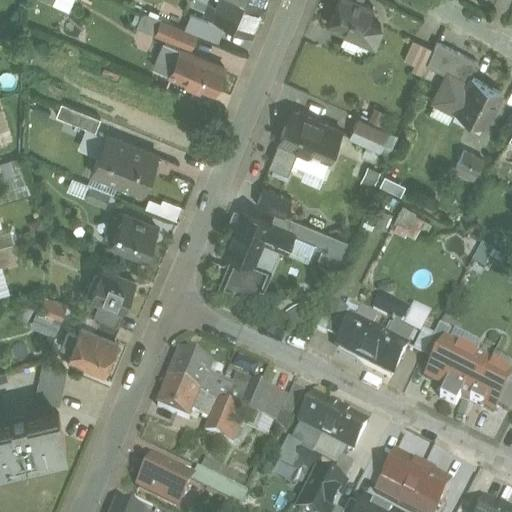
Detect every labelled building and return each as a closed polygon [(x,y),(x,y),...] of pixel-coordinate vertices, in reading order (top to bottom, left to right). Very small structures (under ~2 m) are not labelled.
[(71,0),(40,0),(67,11),(71,0)] [(262,5),(250,0),(218,0),(213,14),(251,31),(262,5)] [(373,8),(355,0),(338,0),(328,25),(360,39),(361,38),(368,22),(373,8)] [(163,19),(145,12),(139,26),(157,34),(163,19)] [(196,33),(163,19),(157,34),(190,47),(196,33)] [(380,27),(368,22),(361,38),(373,43),(380,27)] [(412,39),(401,64),(422,73),(426,64),(421,62),(428,46),(412,39)] [(479,63),(438,42),(429,64),(449,74),(450,74),(468,84),(472,76),(473,76),(479,63)] [(178,49),(164,43),(153,69),(167,75),(178,49)] [(225,66),(182,48),(171,74),(215,92),(225,66)] [(468,84),(450,74),(449,74),(436,100),(471,118),(469,124),(480,130),(483,124),(485,126),(503,92),(473,76),(472,76),(468,84)] [(102,117),(62,101),(57,113),(97,129),(102,117)] [(386,113),(374,108),(368,122),(379,128),(386,113)] [(324,125),(293,112),(269,168),(287,176),(297,152),(310,157),(313,149),(324,125)] [(368,122),(359,118),(350,138),(380,152),(389,132),(379,128),(368,122)] [(341,132),(324,125),(313,149),(331,157),(341,132)] [(133,144),(108,134),(94,170),(119,179),(133,144)] [(159,154),(133,144),(119,179),(145,189),(159,154)] [(483,161),(466,151),(455,169),(473,179),(483,161)] [(0,177),(22,171),(17,155),(0,161),(0,177)] [(380,172),(368,167),(361,182),(373,187),(380,172)] [(405,185),(385,176),(379,189),(399,198),(405,185)] [(111,193),(92,185),(88,196),(106,204),(111,193)] [(256,203),(284,215),(291,197),(263,186),(256,203)] [(158,226),(123,212),(123,213),(115,210),(105,236),(114,239),(114,242),(146,255),(147,254),(148,254),(151,252),(154,247),(152,243),(151,243),(158,226)] [(270,225),(242,213),(225,253),(234,256),(254,264),(263,240),(270,225)] [(476,217),(465,221),(469,231),(480,227),(476,217)] [(331,236),(302,224),(297,235),(327,248),(331,236)] [(293,235),(270,225),(263,240),(279,247),(287,250),(293,235)] [(11,228),(0,231),(0,245),(15,241),(11,228)] [(322,258),(341,266),(350,244),(331,236),(327,248),(322,258)] [(263,240),(254,264),(234,256),(221,287),(256,302),(262,288),(263,289),(264,286),(263,285),(279,247),(263,240)] [(15,241),(0,245),(0,263),(20,257),(15,241)] [(511,263),(481,247),(472,265),(493,276),(498,265),(508,271),(511,263)] [(137,280),(103,267),(92,295),(125,309),(137,280)] [(411,308),(381,293),(374,307),(404,322),(411,308)] [(68,304),(46,295),(40,310),(62,319),(68,304)] [(124,313),(102,303),(96,316),(118,325),(124,313)] [(299,307),(286,314),(296,333),(309,326),(299,307)] [(345,320),(326,311),(318,329),(336,338),(345,320)] [(120,327),(100,319),(96,329),(116,337),(120,327)] [(406,348),(353,321),(340,347),(393,375),(406,348)] [(96,329),(85,324),(81,335),(74,349),(72,356),(106,371),(120,339),(116,337),(96,329)] [(450,332),(439,327),(424,357),(435,363),(445,343),(450,332)] [(491,331),(481,327),(477,334),(487,339),(491,331)] [(81,335),(71,331),(65,345),(74,349),(81,335)] [(420,333),(413,352),(424,356),(431,337),(420,333)] [(477,334),(476,334),(469,348),(496,362),(504,348),(487,339),(477,334)] [(461,397),(470,402),(489,365),(445,343),(435,363),(427,380),(445,389),(461,397)] [(212,366),(180,353),(170,380),(201,393),(208,376),(212,366)] [(44,360),(30,396),(58,401),(70,370),(44,360)] [(511,376),(489,365),(470,402),(494,413),(497,407),(508,386),(511,376)] [(271,390),(253,382),(248,392),(208,376),(201,393),(277,424),(282,413),(264,406),(271,390)] [(201,393),(170,380),(158,407),(189,420),(193,412),(201,393)] [(497,407),(508,412),(511,403),(511,387),(508,386),(497,407)] [(461,397),(445,389),(440,399),(456,407),(461,397)] [(277,424),(201,393),(193,412),(211,420),(205,433),(249,450),(251,444),(268,451),(279,425),(277,424)] [(314,396),(300,423),(301,423),(292,442),(303,448),(304,448),(314,453),(323,435),(329,421),(333,423),(340,410),(314,396)] [(24,416),(11,420),(12,421),(0,424),(0,464),(67,447),(58,410),(25,418),(24,416)] [(367,424),(340,410),(333,423),(329,421),(323,435),(354,451),(367,424)] [(295,417),(284,412),(279,422),(290,427),(295,417)] [(303,448),(296,463),(311,471),(312,470),(306,467),(314,453),(304,448),(303,448)] [(314,453),(306,467),(312,470),(316,472),(324,458),(314,453)] [(451,483),(396,455),(382,483),(383,484),(376,497),(378,503),(395,511),(401,510),(408,497),(437,511),(451,483)] [(193,478),(153,459),(139,487),(179,507),(193,478)] [(274,464),(271,474),(289,480),(293,470),(274,464)] [(331,511),(344,487),(318,474),(299,511),(300,511),(331,511)] [(344,511),(382,511),(370,507),(368,511),(348,503),(344,511)]
